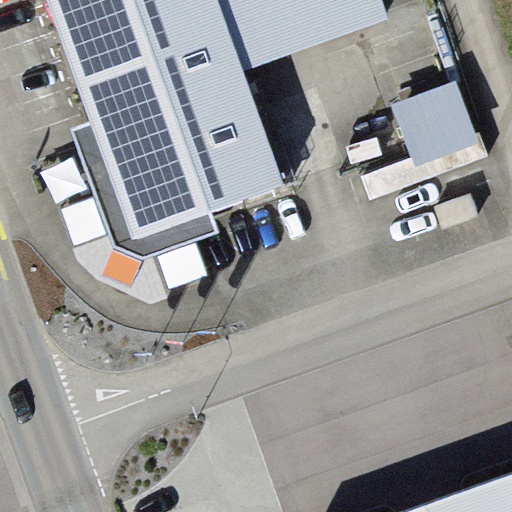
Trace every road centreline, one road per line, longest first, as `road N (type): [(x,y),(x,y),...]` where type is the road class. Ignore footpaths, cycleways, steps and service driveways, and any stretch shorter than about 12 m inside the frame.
road 1 (unclassified): [(44,443),(511,279)]
road 2 (secondary): [(0,320),(44,443)]
